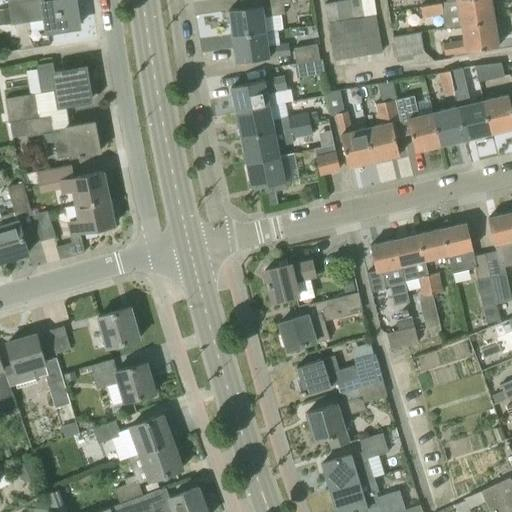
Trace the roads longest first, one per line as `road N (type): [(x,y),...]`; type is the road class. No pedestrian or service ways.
road 1 (residential): [(222,241),(511,172)]
road 2 (tertiary): [(267,511),(190,249)]
road 3 (residential): [(108,0),(154,258)]
road 4 (tertiary): [(190,249),(142,0)]
road 5 (residential): [(222,241),(178,0)]
road 6 (unknown): [(511,43),(382,74),(344,55),(326,0)]
road 7 (unclassified): [(0,298),(154,258)]
